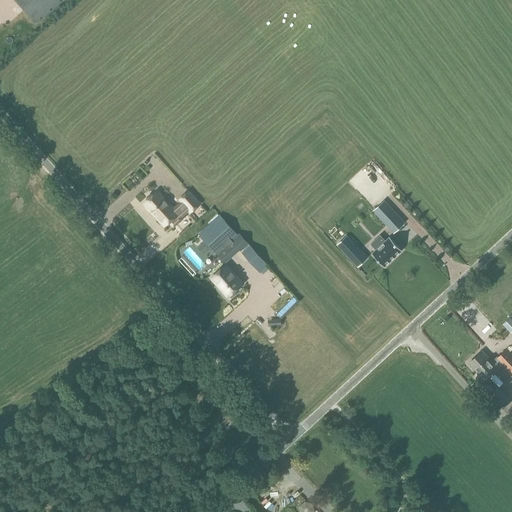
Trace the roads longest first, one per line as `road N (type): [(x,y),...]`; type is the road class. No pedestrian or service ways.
road 1 (unclassified): [(290,439),(0,114)]
road 2 (unclassified): [(290,439),(411,329)]
road 3 (unclassified): [(511,435),(411,329)]
road 4 (unclassified): [(411,329),(511,238)]
